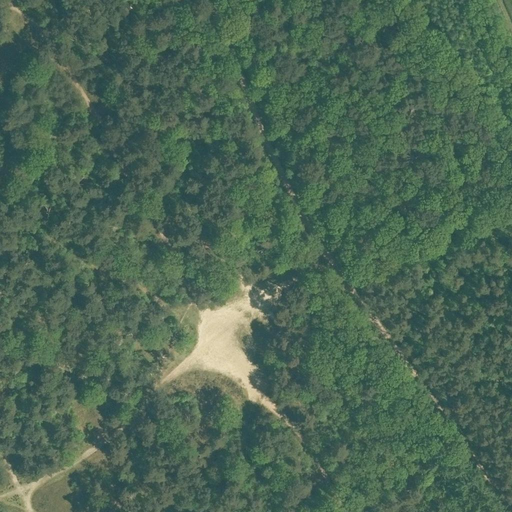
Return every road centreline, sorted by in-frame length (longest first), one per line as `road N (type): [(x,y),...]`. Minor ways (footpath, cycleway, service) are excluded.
road 1 (track): [(349,511),(196,297),(36,24),(0,4)]
road 2 (track): [(328,260),(258,297),(108,438),(54,473),(18,489),(0,445)]
road 3 (track): [(18,489),(26,402),(59,343),(111,285),(139,282),(219,330)]
road 4 (track): [(214,0),(244,95),(290,190),(358,297)]
road 5 (track): [(358,297),(511,503)]
road 6 (track): [(261,395),(236,420),(191,434),(148,434),(121,424)]
